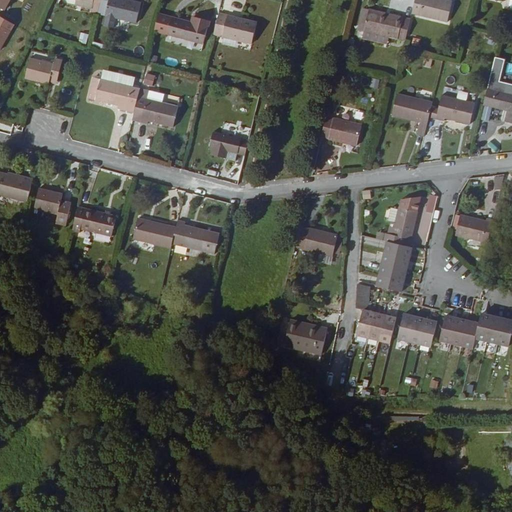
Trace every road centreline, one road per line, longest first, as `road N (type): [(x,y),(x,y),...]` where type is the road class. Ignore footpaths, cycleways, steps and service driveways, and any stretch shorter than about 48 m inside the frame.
road 1 (residential): [(44,131),(65,146),(239,190),(352,178)]
road 2 (residential): [(352,178),(352,273),(333,382)]
road 3 (residential): [(490,294),(442,278),(436,237),(452,163)]
